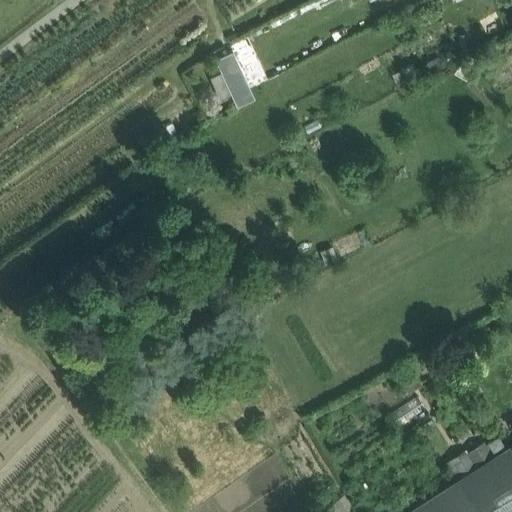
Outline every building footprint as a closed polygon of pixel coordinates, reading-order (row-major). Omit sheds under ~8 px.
[(247,35),(229,43),(249,85),(267,77),(247,35)] [(254,98),(249,85),(232,50),(215,58),(221,71),(231,93),(236,106),(254,98)] [(438,56),(426,62),(432,73),(444,67),(438,56)] [(412,64),(401,70),(406,81),(418,75),(412,64)] [(333,246),(320,251),(325,264),(337,259),(333,246)] [(164,375),(178,395),(191,386),(178,366),(164,375)] [(399,376),(410,392),(423,383),(412,367),(399,376)] [(392,413),(398,426),(426,408),(418,395),(392,413)] [(488,442),(494,451),(504,445),(498,436),(488,442)] [(478,444),(467,451),(476,466),(488,458),(478,444)] [(476,466),(455,479),(458,482),(412,511),(511,511),(511,450),(511,448),(490,462),(488,458),(476,466)] [(444,462),(455,479),(476,466),(467,451),(466,450),(444,462)] [(320,511),(354,511),(343,495),(320,511)]
